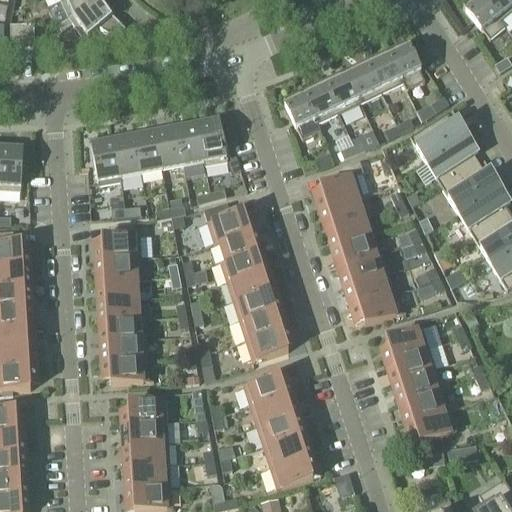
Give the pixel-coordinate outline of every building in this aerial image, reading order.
[(55,0),(45,4),(48,11),(59,6),(68,24),(100,5),(97,0),(55,0)] [(505,33),(477,0),(462,13),(489,46),(505,33)] [(511,4),(508,0),(477,0),(505,33),(500,27),(511,17),(511,4)] [(68,24),(57,31),(61,37),(72,29),(83,46),(99,32),(100,34),(102,36),(105,37),(107,38),(110,38),(113,38),(116,38),(118,37),(120,36),(122,34),(123,35),(124,34),(111,21),(100,5),(68,24)] [(21,53),(21,29),(9,30),(10,54),(21,53)] [(33,29),(21,29),(21,53),(33,53),(33,29)] [(406,49),(388,58),(406,96),(424,88),(406,49)] [(388,58),(366,68),(381,100),(402,90),(405,97),(406,96),(388,58)] [(506,63),(493,71),(498,79),(511,71),(506,63)] [(366,68),(344,78),(359,110),(381,100),(366,68)] [(344,78),(323,89),(338,121),(359,110),(344,78)] [(323,89),(301,99),(319,137),(320,137),(317,130),(338,121),(323,89)] [(319,137),(301,99),(283,107),(301,146),(319,137)] [(435,119),(448,111),(443,103),(430,111),(435,119)] [(409,143),(425,169),(467,143),(457,127),(453,130),(446,120),(409,143)] [(408,125),(396,131),(400,139),(412,133),(408,125)] [(219,126),(197,130),(205,173),(227,168),(219,126)] [(197,130),(175,134),(182,172),(203,168),(204,173),(205,173),(197,130)] [(400,139),(396,131),(383,138),(388,146),(400,139)] [(175,134),(154,138),(161,176),(182,172),(175,134)] [(154,138),(133,142),(140,180),(161,176),(154,138)] [(133,142),(112,146),(120,189),(121,189),(120,184),(140,180),(133,142)] [(467,143),(425,169),(441,195),(479,171),(473,161),(477,158),(467,143)] [(120,189),(112,146),(90,150),(98,193),(120,189)] [(365,146),(352,152),(356,160),(369,155),(365,146)] [(356,160),(352,152),(339,157),(343,165),(356,160)] [(0,153),(0,157),(0,196),(20,198),(23,155),(0,153)] [(304,179),(318,175),(315,165),(301,170),(304,179)] [(311,195),(318,217),(361,202),(355,182),(362,179),(359,168),(321,181),(324,191),(311,195)] [(479,171),(441,195),(457,220),(499,193),(489,177),(485,180),(479,171)] [(499,193),(457,220),(473,245),(511,221),(505,212),(509,209),(499,193)] [(223,194),(210,198),(212,207),(226,203),(223,194)] [(390,201),(395,212),(403,208),(398,197),(390,201)] [(411,211),(420,207),(415,197),(406,201),(411,211)] [(210,198),(195,202),(198,211),(212,207),(210,198)] [(361,202),(318,217),(324,236),(368,222),(367,221),(363,222),(357,205),(362,203),(361,202)] [(403,208),(395,212),(400,222),(408,219),(403,208)] [(204,217),(208,228),(206,229),(213,250),(257,236),(250,215),(231,221),(227,209),(204,217)] [(183,212),(169,215),(170,224),(171,224),(182,222),(185,221),(183,212)] [(139,213),(124,214),(125,223),(140,222),(139,213)] [(125,223),(124,214),(110,216),(111,225),(125,223)] [(169,215),(154,217),(156,227),(170,224),(169,215)] [(511,223),(511,221),(473,245),(489,271),(511,256),(511,223)] [(184,231),(182,222),(171,224),(173,233),(184,231)] [(368,222),(324,236),(330,255),(374,241),(368,222)] [(0,223),(0,232),(10,232),(10,223),(0,223)] [(424,238),(433,234),(429,226),(420,230),(424,238)] [(93,244),(94,267),(140,264),(138,242),(132,242),(132,231),(108,233),(108,243),(93,244)] [(408,238),(413,249),(421,245),(416,235),(408,238)] [(257,236),(213,250),(213,251),(218,249),(224,267),(219,269),(219,270),(263,255),(257,236)] [(0,272),(30,271),(29,248),(13,249),(12,238),(0,239),(0,272)] [(374,241),(330,255),(337,275),(380,261),(380,260),(375,261),(370,243),(374,242),(374,241)] [(421,245),(413,249),(418,260),(426,256),(421,245)] [(433,257),(438,267),(446,263),(441,254),(433,257)] [(263,255),(219,270),(226,289),(269,275),(263,255)] [(511,256),(489,271),(506,297),(511,292),(511,256)] [(380,261),(337,275),(343,294),(386,280),(380,261)] [(446,263),(438,267),(443,276),(455,269),(450,261),(446,263)] [(140,264),(94,267),(95,287),(141,284),(140,264)] [(182,268),(185,280),(193,278),(191,267),(182,268)] [(168,271),(170,282),(179,281),(176,269),(168,271)] [(30,271),(0,272),(0,292),(31,291),(30,271)] [(425,277),(430,288),(439,284),(434,273),(425,277)] [(269,275),(226,289),(232,308),(276,294),(269,275)] [(193,278),(185,280),(187,291),(195,290),(193,278)] [(386,280),(343,294),(349,314),(393,299),(386,280)] [(179,281),(170,282),(172,294),(181,292),(179,281)] [(141,284),(95,287),(96,307),(137,305),(136,285),(141,285),(141,284)] [(439,284),(430,288),(436,298),(444,294),(439,284)] [(474,290),(460,292),(463,309),(477,306),(474,290)] [(31,291),(0,292),(0,313),(33,311),(31,291)] [(276,294),(232,308),(238,328),(282,314),(276,294)] [(393,299),(349,314),(352,323),(362,322),(365,332),(400,321),(393,299)] [(137,305),(96,307),(98,328),(143,325),(143,324),(138,324),(137,305)] [(190,308),(192,320),(201,318),(199,307),(190,308)] [(175,311),(178,323),(186,321),(184,309),(175,311)] [(33,311),(0,313),(0,333),(34,332),(33,311)] [(282,314),(238,328),(245,347),(288,333),(282,314)] [(201,318),(192,320),(194,331),(203,330),(201,318)] [(479,331),(473,319),(465,323),(471,335),(479,331)] [(186,321),(178,323),(180,334),(188,332),(186,321)] [(143,325),(98,328),(99,348),(145,345),(143,325)] [(453,335),(458,346),(467,342),(462,331),(453,335)] [(34,332),(0,333),(0,354),(35,352),(34,332)] [(288,333),(245,347),(251,369),(286,357),(283,348),(291,343),(288,333)] [(381,360),(384,369),(427,355),(421,334),(386,345),(389,355),(381,360)] [(467,342),(458,346),(463,357),(472,352),(467,342)] [(145,345),(99,348),(100,368),(146,366),(145,345)] [(197,350),(199,362),(208,360),(206,348),(197,350)] [(181,353),(183,364),(184,365),(193,363),(191,351),(181,353)] [(35,352),(0,354),(0,374),(36,372),(35,352)] [(427,355),(384,369),(390,390),(434,375),(427,355)] [(208,360),(199,362),(201,373),(210,372),(208,360)] [(193,363),(184,365),(186,376),(196,375),(193,363)] [(146,366),(100,368),(101,378),(110,380),(111,390),(147,388),(146,366)] [(470,374),(475,385),(484,381),(479,370),(470,374)] [(36,372),(0,374),(0,397),(28,395),(27,385),(37,382),(36,372)] [(434,375),(390,390),(397,410),(441,396),(434,375)] [(192,382),(188,383),(189,390),(193,389),(198,389),(197,381),(192,382)] [(242,392),(249,413),(293,399),(289,389),(280,391),(276,381),(242,392)] [(484,381),(475,385),(480,396),(489,392),(484,381)] [(441,396),(397,410),(404,431),(447,416),(441,396)] [(293,399),(249,413),(256,433),(299,419),(293,399)] [(119,421),(120,431),(166,428),(164,406),(128,408),(129,419),(119,421)] [(210,412),(212,423),(221,422),(219,411),(210,412)] [(194,415),(197,426),(205,425),(203,413),(194,415)] [(0,415),(0,437),(24,437),(24,427),(14,425),(13,415),(0,415)] [(447,416),(404,431),(411,452),(454,438),(447,416)] [(299,419),(256,433),(262,454),(306,440),(299,419)] [(221,422),(212,423),(214,435),(223,433),(223,432),(227,431),(226,421),(221,422)] [(205,425),(197,426),(199,438),(208,436),(205,425)] [(166,428),(120,431),(121,453),(167,450),(166,428)] [(506,447),(511,444),(511,435),(510,432),(501,436),(506,447)] [(24,437),(0,437),(0,459),(25,458),(24,437)] [(306,440),(262,454),(269,474),(312,460),(306,440)] [(167,450),(121,453),(122,474),(168,471),(167,450)] [(218,455),(220,466),(229,464),(227,453),(218,455)] [(202,457),(204,469),(214,467),(212,456),(202,457)] [(455,456),(446,457),(448,466),(456,464),(455,456)] [(25,458),(0,459),(0,481),(27,480),(25,458)] [(427,472),(444,471),(443,458),(426,460),(427,472)] [(312,460),(269,474),(276,496),(319,482),(312,460)] [(229,464),(220,466),(222,477),(232,476),(229,464)] [(214,467),(204,469),(207,481),(216,479),(214,467)] [(168,471),(122,474),(124,496),(170,493),(168,471)] [(27,480),(0,481),(0,502),(28,501),(27,480)] [(511,511),(511,500),(503,486),(477,502),(483,511),(511,511)] [(170,511),(170,493),(124,496),(124,511),(170,511)] [(28,511),(28,501),(0,502),(0,511),(28,511)]
